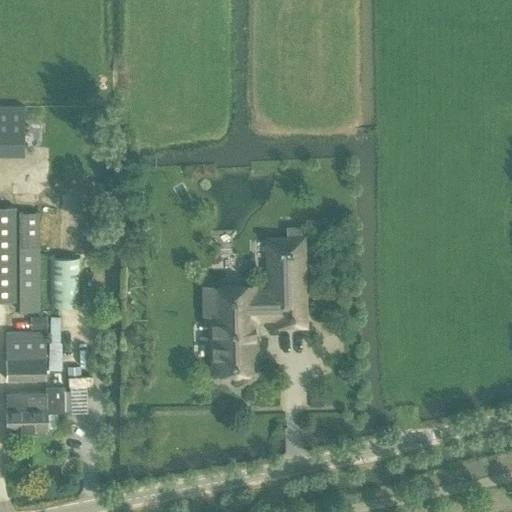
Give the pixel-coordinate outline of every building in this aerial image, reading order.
[(0,154),(24,155),(24,106),(0,106),(0,154)] [(0,301),(15,302),(14,207),(0,207),(0,301)] [(39,312),(39,247),(38,213),(18,213),(19,312),(39,312)] [(218,312),(212,312),(214,371),(254,370),(253,319),(277,319),(277,327),(304,326),(302,238),(301,238),(301,227),(286,227),(286,238),(267,239),(268,291),(252,291),(252,287),(217,287),(218,312)] [(45,380),(45,358),(45,331),(4,332),(5,381),(45,380)] [(46,392),(6,393),(6,430),(46,429),(46,413),(64,412),(64,387),(45,387),(46,392)]
